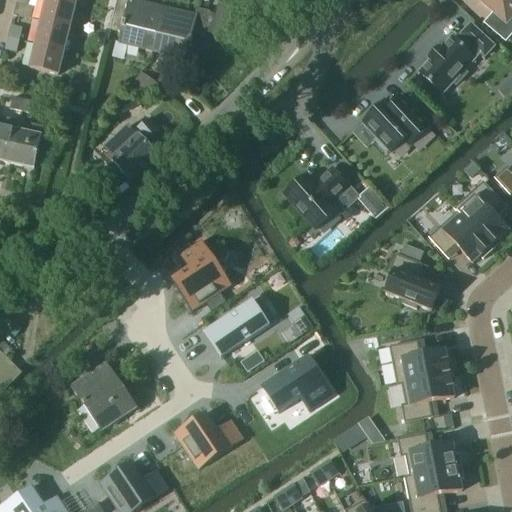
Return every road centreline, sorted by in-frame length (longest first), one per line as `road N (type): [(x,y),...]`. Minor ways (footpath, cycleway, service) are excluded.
road 1 (unclassified): [(68,476),(188,396),(144,333),(146,288),(99,233)]
road 2 (unclassified): [(99,233),(341,0)]
road 3 (residential): [(511,270),(481,298),(477,314),(511,498)]
road 4 (unclassified): [(0,326),(99,233)]
